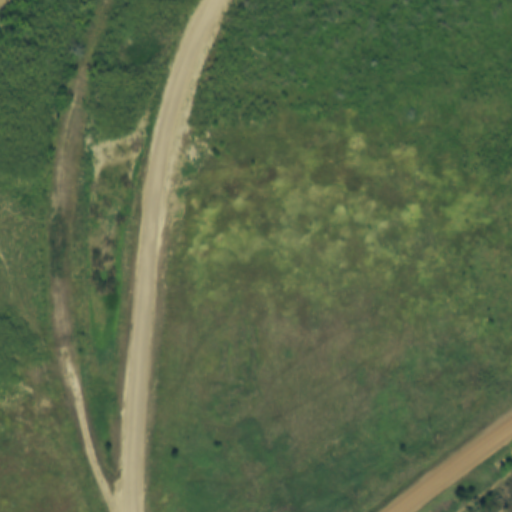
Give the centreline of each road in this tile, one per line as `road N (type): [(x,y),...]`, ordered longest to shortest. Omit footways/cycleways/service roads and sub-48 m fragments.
road 1 (track): [(106,0),(77,69),(52,206),(61,354),(114,511)]
road 2 (residential): [(511,422),(393,511)]
